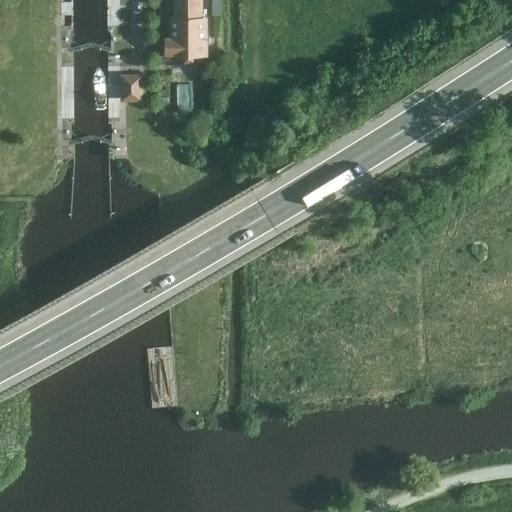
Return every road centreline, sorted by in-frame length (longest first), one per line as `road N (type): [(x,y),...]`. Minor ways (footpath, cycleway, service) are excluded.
road 1 (primary): [(0,365),(270,217),(511,62)]
road 2 (unclassified): [(389,511),(460,482),(511,476)]
